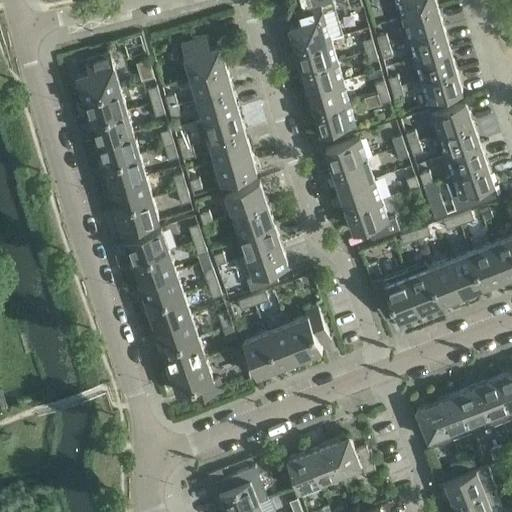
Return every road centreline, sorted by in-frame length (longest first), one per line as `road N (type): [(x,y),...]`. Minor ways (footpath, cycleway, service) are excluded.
road 1 (residential): [(147,461),(140,413),(20,29)]
road 2 (residential): [(381,373),(342,262),(318,239),(244,0)]
road 3 (residential): [(147,461),(381,373)]
road 4 (residential): [(419,511),(420,470),(381,373)]
road 5 (residential): [(381,373),(511,322)]
road 6 (residential): [(20,29),(143,0)]
